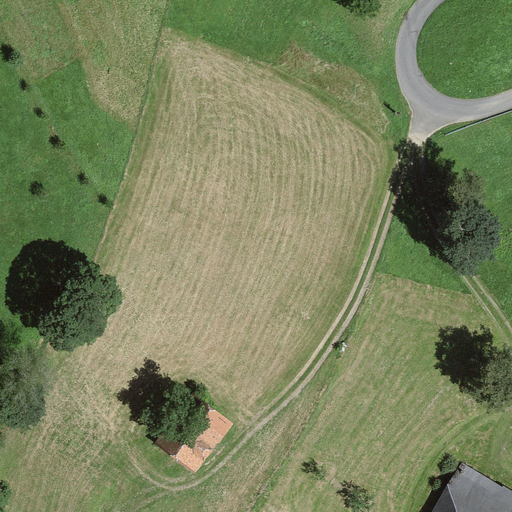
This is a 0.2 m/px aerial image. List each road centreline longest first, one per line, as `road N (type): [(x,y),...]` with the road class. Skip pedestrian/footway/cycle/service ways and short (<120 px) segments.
road 1 (track): [(431,103),(335,339),(212,468)]
road 2 (track): [(413,146),(435,224),(511,340)]
road 3 (unclassified): [(511,99),(453,110),(415,88),(406,48),(431,0)]
